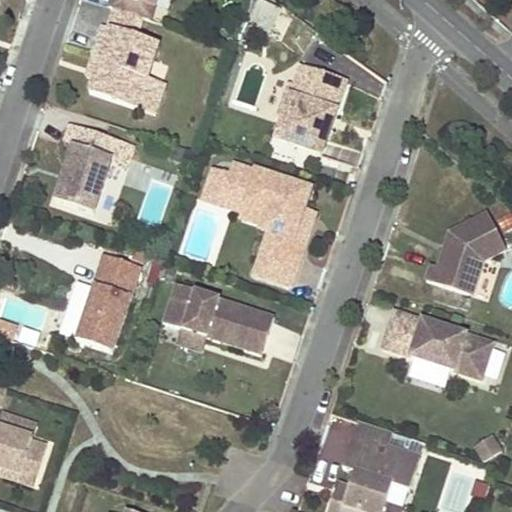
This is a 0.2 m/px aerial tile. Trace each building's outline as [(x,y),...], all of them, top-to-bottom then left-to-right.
[(115,0),(113,8),(115,9),(145,19),(153,21),(159,0),(115,0)] [(145,19),(115,9),(108,28),(139,38),(145,19)] [(108,28),(105,26),(94,58),(94,60),(101,62),(95,80),(91,94),(146,112),(156,81),(151,79),(162,45),(139,38),(108,28)] [(101,62),(94,60),(88,77),(95,80),(101,62)] [(339,114),(349,81),(305,67),(298,87),(304,89),(294,117),(289,115),(280,141),(325,156),(333,131),(328,130),(334,112),(339,114)] [(168,85),(156,81),(146,112),(158,116),(168,85)] [(289,115),(294,117),(304,89),(298,87),(293,85),(283,113),(289,115)] [(333,131),(339,114),(334,112),(328,130),(333,131)] [(67,178),(58,202),(97,214),(115,159),(107,157),(113,139),(73,126),(67,144),(76,148),(70,168),(74,170),(72,179),(67,178)] [(227,198),(287,218),(282,236),(272,233),(258,275),(294,286),(314,225),(304,222),(307,211),(314,190),(238,165),(234,177),(227,198)] [(234,177),(217,172),(208,199),(247,212),(244,220),(266,227),(265,230),(272,233),(282,236),(287,218),(227,198),(234,177)] [(318,214),(307,211),(304,222),(314,225),(318,214)] [(510,251),(492,215),(454,234),(450,246),(455,247),(452,254),(448,252),(443,268),(435,266),(430,282),(476,297),(487,262),(510,251)] [(108,259),(80,342),(116,354),(144,271),(108,259)] [(278,319),(179,287),(166,325),(185,332),(210,340),(265,358),(278,319)] [(498,346),(399,314),(387,349),(486,382),(498,346)] [(15,327),(0,322),(0,334),(12,339),(15,327)] [(210,340),(185,332),(181,346),(205,354),(210,340)] [(0,386),(0,404),(6,407),(12,391),(0,386)] [(360,422),(353,446),(389,457),(392,448),(396,434),(360,422)] [(0,468),(5,470),(24,476),(25,473),(40,478),(50,448),(35,443),(36,440),(0,428),(0,468)] [(479,449),(487,462),(504,451),(496,438),(479,449)] [(389,457),(353,446),(345,469),(357,474),(352,489),(341,485),(331,511),(405,511),(389,506),(396,486),(413,491),(424,458),(392,448),(389,457)] [(37,487),(40,478),(25,473),(24,476),(5,470),(4,476),(37,487)] [(473,496),(486,500),(491,487),(478,482),(473,496)]
